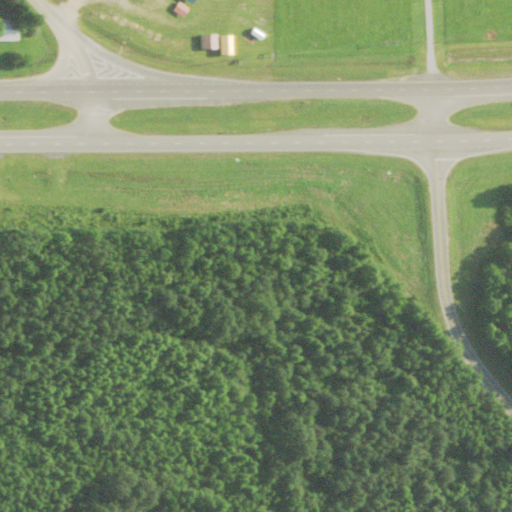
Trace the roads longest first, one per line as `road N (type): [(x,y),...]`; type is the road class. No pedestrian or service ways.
road 1 (trunk): [(0,144),(511,137)]
road 2 (trunk): [(511,85),(0,91)]
road 3 (residential): [(511,410),(460,346),(440,292),(432,89)]
road 4 (residential): [(34,0),(87,73),(95,143)]
